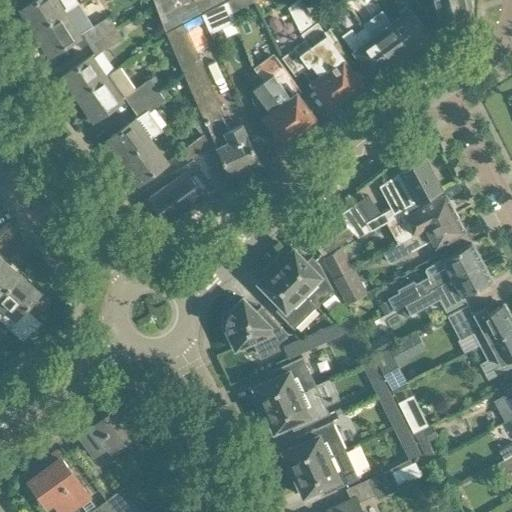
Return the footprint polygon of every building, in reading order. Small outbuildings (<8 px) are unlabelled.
[(64,12),(79,3),(76,0),(35,0),(22,8),(35,30),(64,12)] [(201,13),(226,0),(153,0),(165,31),(208,130),(214,142),(228,173),(229,175),(259,161),(242,124),(228,130),(221,114),(223,113),(184,22),(201,13)] [(235,22),(226,0),(201,13),(210,33),(235,22)] [(467,0),(459,0),(433,6),(439,27),(444,26),(445,28),(450,26),(451,27),(462,24),(461,21),(469,19),(471,15),(467,0)] [(392,17),(389,19),(391,23),(410,49),(429,35),(410,9),(395,20),(392,17)] [(391,23),(389,19),(382,10),(363,24),(370,33),(392,63),(410,49),(391,23)] [(64,12),(35,30),(50,54),(79,36),(64,12)] [(81,33),(88,44),(114,27),(107,15),(81,33)] [(293,48),(281,57),(296,76),(302,71),(330,108),(346,96),(363,84),(347,63),(351,60),(328,28),(323,31),(317,23),(301,34),(304,39),(292,47),(293,48)] [(114,27),(88,44),(95,54),(120,37),(114,27)] [(355,35),(347,42),(372,77),(392,63),(370,33),(367,35),(370,39),(363,44),(355,35)] [(316,119),(297,93),(301,91),(273,53),(254,67),(263,80),(284,108),(300,130),(316,119)] [(63,75),(78,96),(120,67),(119,66),(105,75),(91,55),(63,75)] [(120,67),(78,96),(93,119),(125,97),(132,107),(158,90),(163,86),(154,74),(149,78),(135,88),(120,67)] [(253,99),(252,100),(283,143),(300,130),(284,108),(263,80),(248,91),(253,99)] [(107,139),(122,159),(150,139),(149,138),(162,130),(148,110),(164,99),(158,90),(132,107),(138,116),(107,139)] [(187,117),(201,135),(180,151),(188,162),(202,151),(214,142),(208,130),(194,111),(187,117)] [(150,139),(122,159),(139,182),(166,162),(150,139)] [(214,142),(202,151),(215,179),(228,173),(214,142)] [(354,203),(309,235),(321,251),(324,256),(419,204),(417,201),(442,187),(425,157),(400,171),(379,186),(390,208),(366,221),(355,204),(354,203)] [(380,173),(385,179),(395,171),(390,165),(380,173)] [(178,177),(166,185),(150,197),(167,220),(175,214),(178,217),(180,215),(178,212),(195,199),(187,188),(198,179),(191,168),(179,177),(178,177)] [(445,194),(407,215),(417,234),(455,213),(445,194)] [(417,234),(383,252),(388,263),(392,263),(410,253),(409,251),(431,239),(436,247),(465,231),(455,213),(417,234)] [(429,277),(416,284),(422,296),(430,292),(429,290),(481,262),(471,243),(426,267),(425,270),(429,277)] [(324,256),(322,257),(326,265),(333,279),(354,268),(346,254),(342,246),(324,256)] [(284,248),(272,261),(316,305),(333,288),(320,264),(315,260),(310,265),(293,248),(288,253),(284,248)] [(0,296),(5,290),(20,274),(0,256),(0,296)] [(272,261),(259,273),(263,277),(258,282),(275,299),(270,304),(294,328),(316,305),(272,261)] [(406,305),(405,305),(410,314),(431,303),(439,298),(446,311),(465,301),(462,296),(474,290),(491,281),(481,262),(429,290),(430,292),(422,296),(414,300),(406,305)] [(354,268),(333,279),(346,303),(366,291),(354,268)] [(5,290),(0,296),(0,304),(15,318),(8,327),(23,340),(39,322),(31,315),(47,297),(20,274),(5,290)] [(399,292),(388,298),(389,300),(393,309),(394,311),(405,305),(406,305),(399,292)] [(227,326),(227,328),(226,328),(235,348),(257,338),(265,356),(279,349),(277,344),(288,333),(265,309),(259,314),(243,297),(230,310),(230,311),(229,313),(228,314),(227,315),(227,318),(226,319),(226,320),(226,321),(226,323),(226,324),(227,326)] [(389,300),(380,305),(384,313),(393,309),(389,300)] [(455,313),(448,316),(460,339),(467,335),(473,332),(481,346),(511,328),(511,319),(504,304),(488,312),(485,307),(473,313),(469,305),(455,313)] [(362,310),(353,314),(358,324),(367,319),(362,310)] [(352,315),(333,323),(342,332),(346,330),(357,326),(352,315)] [(333,323),(306,336),(311,346),(342,332),(333,323)] [(392,327),(369,340),(374,350),(398,337),(392,327)] [(511,328),(481,346),(488,360),(482,364),(489,377),(511,364),(511,358),(511,357),(511,328)] [(381,372),(424,349),(415,333),(373,356),(381,372)] [(306,336),(292,342),(283,346),(287,357),(311,346),(306,336)] [(364,340),(353,345),(362,363),(373,358),(364,340)] [(251,396),(258,411),(315,385),(302,356),(272,370),(275,376),(253,386),(256,393),(251,396)] [(380,374),(370,378),(378,395),(388,390),(380,374)] [(315,385),(258,411),(265,427),(271,425),(274,431),(295,421),(298,428),(329,414),(325,406),(315,385)] [(500,414),(504,421),(511,416),(511,387),(510,388),(511,392),(496,400),(503,413),(500,414)] [(388,390),(378,395),(386,411),(397,406),(388,390)] [(79,434),(91,450),(95,455),(107,446),(111,451),(137,432),(118,406),(79,434)] [(411,432),(425,425),(416,408),(402,415),(411,432)] [(280,460),(288,476),(345,449),(332,420),(302,434),(305,441),(283,451),(286,457),(280,460)] [(404,421),(394,426),(402,443),(412,438),(404,421)] [(421,428),(413,432),(428,463),(436,459),(428,441),(421,428)] [(503,460),(511,454),(511,442),(498,449),(498,451),(503,460)] [(345,449),(288,476),(295,491),(300,489),(303,495),(325,485),(328,492),(359,478),(345,449)] [(67,511),(89,497),(56,451),(42,461),(39,458),(28,466),(30,470),(24,474),(47,506),(53,502),(60,511),(67,511)] [(511,454),(503,460),(498,462),(504,474),(511,469),(511,454)] [(415,460),(392,469),(398,484),(421,475),(415,460)] [(388,468),(367,478),(377,498),(398,488),(399,488),(398,485),(389,468),(388,468)] [(123,486),(105,499),(114,511),(135,511),(140,509),(123,486)] [(339,511),(337,511),(360,511),(354,498),(337,506),(339,511)] [(114,511),(105,499),(88,511),(114,511)]
